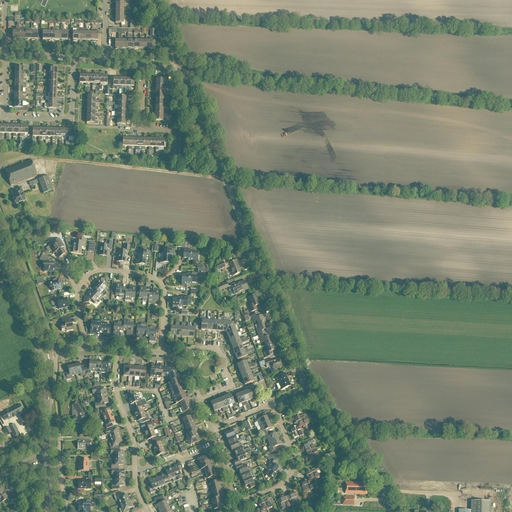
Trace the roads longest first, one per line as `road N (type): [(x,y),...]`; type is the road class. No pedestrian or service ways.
road 1 (unclassified): [(392,511),(298,369),(180,70)]
road 2 (track): [(511,105),(180,70)]
road 3 (track): [(223,177),(24,158),(0,168)]
road 4 (residential): [(237,502),(285,482),(292,455),(269,406),(212,430)]
road 5 (residential): [(64,511),(54,355)]
road 6 (tertiary): [(39,359),(0,239)]
road 7 (residential): [(134,470),(115,391),(116,350)]
